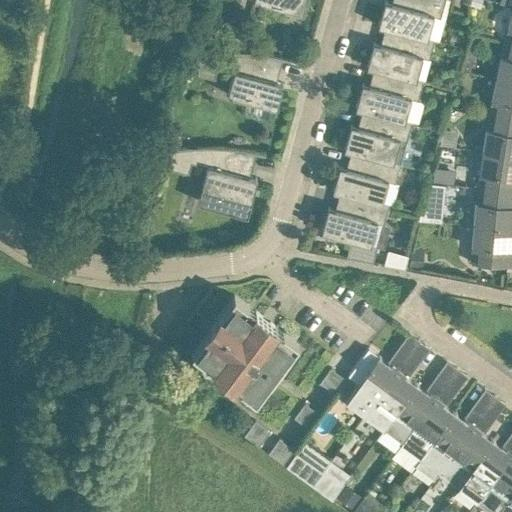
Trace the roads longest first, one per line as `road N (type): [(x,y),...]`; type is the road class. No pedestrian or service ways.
road 1 (residential): [(341,0),(281,219),(256,255)]
road 2 (residential): [(256,255),(159,270),(97,267),(46,253),(0,224)]
road 3 (residential): [(511,300),(430,282),(412,313),(511,389)]
road 4 (residential): [(379,346),(256,255)]
